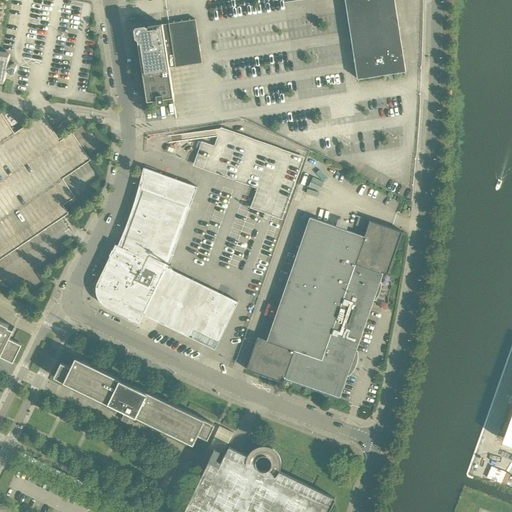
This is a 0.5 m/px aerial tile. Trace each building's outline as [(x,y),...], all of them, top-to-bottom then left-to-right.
[(394,0),(283,0),(284,2),(295,0),(345,0),(357,79),(406,71),(394,0)] [(135,38),(136,38),(138,40),(141,57),(140,57),(147,101),(157,100),(157,102),(159,104),(163,103),(164,101),(164,98),(174,97),(167,54),(173,53),(175,67),(202,63),(195,19),(169,23),(169,24),(155,26),(154,25),(148,26),(148,27),(145,25),(136,26),(134,29),(135,38)] [(0,78),(5,80),(5,79),(7,68),(8,68),(13,72),(16,71),(17,65),(14,63),(9,65),(8,65),(10,54),(10,53),(2,52),(0,51),(0,78)] [(0,258),(67,213),(62,205),(74,197),(62,178),(89,159),(71,133),(60,141),(42,114),(14,133),(0,111),(0,258)] [(17,123),(10,113),(9,113),(5,116),(12,126),(12,127),(13,126),(17,124),(17,123)] [(310,156),(306,164),(314,168),(319,160),(310,156)] [(107,307),(128,317),(129,317),(128,318),(134,321),(134,320),(136,321),(140,320),(143,314),(215,349),(238,302),(168,268),(197,187),(143,167),(142,175),(140,183),(138,190),(136,198),(133,205),(131,213),(128,222),(124,230),(118,246),(115,244),(113,250),(112,249),(109,255),(110,256),(97,283),(96,287),(96,291),(97,295),(98,298),(101,302),(104,305),(107,307)] [(369,220),(369,221),(370,221),(364,236),(310,217),(273,321),(265,318),(264,317),(246,369),(282,381),(283,377),(284,377),(284,378),(340,397),(348,375),(349,375),(351,374),(352,372),(353,370),(354,369),(355,367),(356,365),(357,363),(357,361),(358,359),(358,357),(358,355),(358,353),(357,350),(356,350),(374,300),(375,301),(376,299),(377,298),(378,296),(379,294),(380,292),(380,290),(381,288),(381,286),(381,284),(381,282),(380,282),(383,273),(382,273),(383,272),(387,274),(402,231),(369,220)] [(339,218),(336,225),(347,228),(349,221),(339,218)] [(0,292),(0,303),(22,314),(27,305),(0,292)] [(0,355),(13,362),(22,344),(9,338),(15,327),(14,327),(13,328),(9,326),(9,324),(0,319),(0,355)] [(76,357),(71,366),(61,362),(54,377),(116,407),(117,406),(122,409),(122,410),(123,409),(126,410),(124,415),(125,415),(124,416),(128,418),(129,417),(130,418),(132,414),(134,415),(134,416),(193,445),(198,435),(207,440),(215,425),(76,357)] [(511,411),(501,441),(511,444),(511,411)] [(215,449),(223,452),(232,433),(219,427),(209,446),(215,449)] [(209,462),(184,511),(329,511),(336,498),(280,470),(281,466),(282,461),(281,456),(276,450),(270,447),(262,446),(255,448),(251,452),(249,455),(244,453),(232,447),(230,446),(226,454),(223,452),(215,449),(209,462)]
